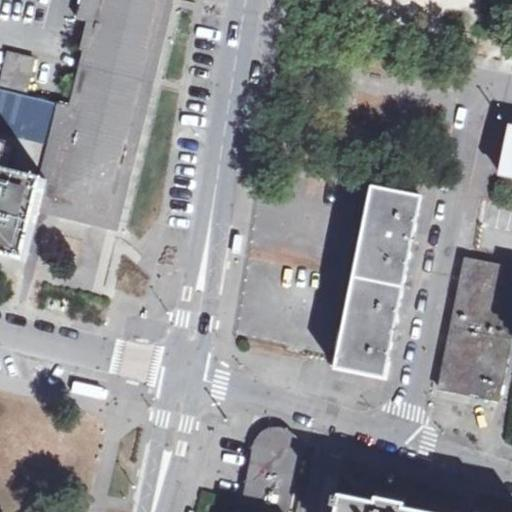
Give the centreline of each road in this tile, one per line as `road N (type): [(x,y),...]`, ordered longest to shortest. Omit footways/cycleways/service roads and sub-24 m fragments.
road 1 (unclassified): [(401,439),(475,94),(494,83),(511,87)]
road 2 (unclassified): [(247,0),(186,374)]
road 3 (residential): [(401,439),(186,374)]
road 4 (residential): [(186,374),(0,328)]
road 5 (unclassified): [(186,374),(155,511)]
